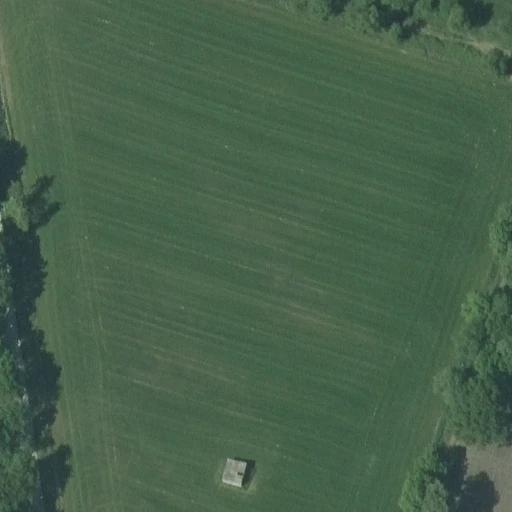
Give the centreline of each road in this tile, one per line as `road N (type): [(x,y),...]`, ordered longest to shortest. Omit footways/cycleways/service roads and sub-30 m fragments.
road 1 (track): [(429,511),(511,262)]
road 2 (unclassified): [(0,275),(36,511)]
road 3 (track): [(511,62),(326,0)]
